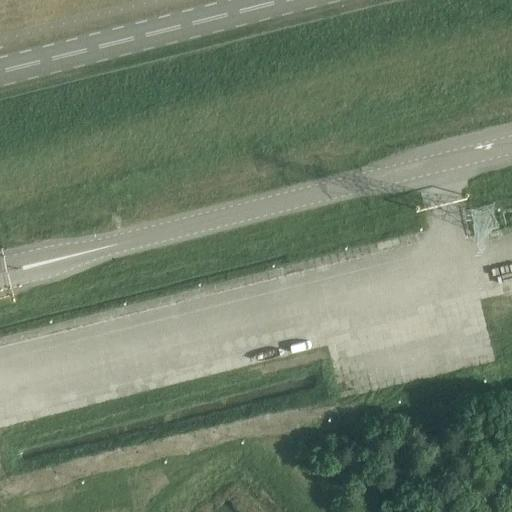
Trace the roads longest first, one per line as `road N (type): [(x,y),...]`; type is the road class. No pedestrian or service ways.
road 1 (unclassified): [(0,272),(511,140)]
road 2 (unclassified): [(277,0),(0,69)]
